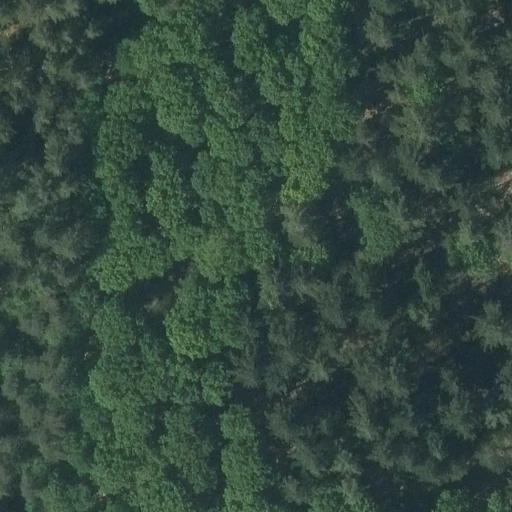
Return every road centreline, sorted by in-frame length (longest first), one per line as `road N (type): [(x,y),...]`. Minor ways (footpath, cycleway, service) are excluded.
road 1 (track): [(99,511),(85,425),(81,217),(116,0)]
road 2 (track): [(484,0),(511,129)]
